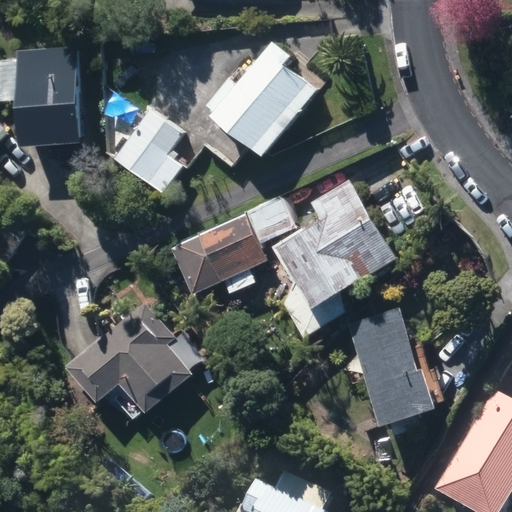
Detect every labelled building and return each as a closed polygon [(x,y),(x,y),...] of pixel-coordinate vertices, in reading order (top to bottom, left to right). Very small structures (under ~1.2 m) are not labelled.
[(215,121),(265,161),(319,94),(286,69),(292,61),(276,47),(241,89),(231,81),(208,109),(218,117),(215,121)] [(21,105),(23,151),(83,149),(80,50),(18,52),(18,66),(0,66),(0,100),(0,106),(21,105)] [(117,163),(166,198),(185,170),(169,158),(185,136),(152,114),(117,163)] [(0,147),(11,137),(0,125),(0,147)] [(286,309),(305,341),(349,315),(340,298),(398,264),(352,186),(316,207),(327,227),(280,255),(297,283),(286,309)] [(0,264),(7,269),(29,233),(0,215),(0,264)] [(173,254),(194,299),(269,265),(249,220),(173,254)] [(124,388),(149,418),(194,379),(169,350),(178,342),(148,307),(109,342),(106,339),(74,366),(77,368),(71,374),(101,408),(124,388)] [(393,429),(396,439),(421,431),(416,414),(435,409),(425,375),(420,376),(402,314),(353,329),(363,364),(362,363),(356,363),(352,366),(352,372),(356,376),(361,375),(365,372),(383,432),(393,429)] [(437,500),(457,511),(510,511),(511,509),(511,406),(497,398),(437,500)] [(329,511),(334,502),(287,479),(277,498),(260,490),(248,511),(329,511)]
